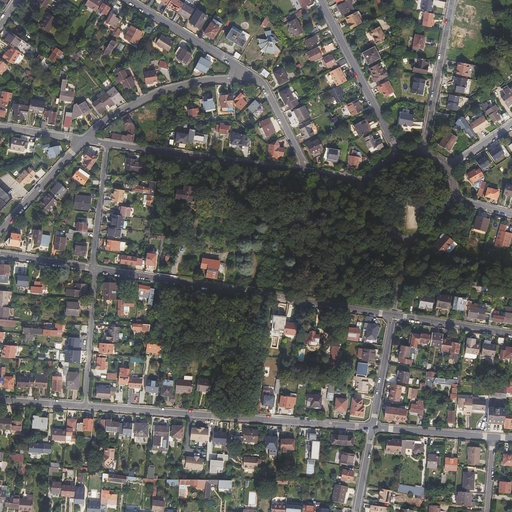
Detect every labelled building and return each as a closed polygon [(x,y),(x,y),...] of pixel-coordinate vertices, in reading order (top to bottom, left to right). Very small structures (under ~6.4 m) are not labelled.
[(98,0),(87,0),(85,5),(95,11),(101,2),(98,0)] [(170,0),(167,5),(174,9),(174,11),(177,13),(179,10),(182,5),(183,4),(176,0),(170,0)] [(299,0),(298,1),(299,4),(296,6),(298,9),(310,3),(308,0),(299,0)] [(343,0),(344,2),(350,11),(354,9),(348,0),(343,0)] [(418,0),(418,10),(433,11),(433,0),(418,0)] [(343,3),(337,6),(342,15),(350,11),(344,2),(343,3)] [(103,4),(99,11),(108,16),(111,12),(109,11),(110,9),(103,4)] [(111,11),(116,14),(120,8),(115,4),(111,11)] [(179,10),(177,13),(188,20),(193,11),(182,5),(179,10)] [(465,6),(461,23),(475,26),(476,23),(471,22),(472,17),(471,16),(472,8),(465,6)] [(299,12),(289,17),(290,19),(288,20),(290,22),(296,19),(308,12),(305,7),(298,11),(299,12)] [(359,10),(356,12),(362,22),(365,21),(359,10)] [(196,12),(189,23),(199,29),(206,18),(196,12)] [(362,22),(356,12),(345,17),(347,21),(348,21),(352,28),(362,22)] [(419,24),(433,27),(435,15),(422,12),(419,24)] [(47,13),(42,22),(50,28),(57,18),(47,13)] [(111,14),(106,22),(115,28),(119,21),(115,18),(115,16),(111,14)] [(288,23),(290,27),(288,28),(290,31),(291,31),(292,31),(295,36),(302,32),(296,19),(290,22),(288,23)] [(39,27),(46,31),(48,32),(50,28),(42,22),(39,27)] [(210,24),(204,34),(212,39),(218,29),(210,24)] [(131,26),(124,39),(136,46),(140,39),(139,39),(142,33),(131,26)] [(233,26),(226,37),(242,47),(249,36),(233,26)] [(384,38),(379,26),(370,31),(369,33),(370,35),(371,35),(372,35),(375,41),(374,41),(376,45),(383,42),(382,39),(384,38)] [(456,30),(455,35),(457,35),(455,46),(460,47),(461,46),(463,47),(464,42),(461,42),(463,31),(456,30)] [(263,32),(266,39),(265,40),(257,40),(257,46),(260,51),(263,53),(273,55),(273,53),(278,50),(273,45),(274,44),(279,42),(274,37),(275,35),(270,34),(270,31),(263,32)] [(12,47),(20,53),(24,55),(30,46),(10,32),(7,37),(8,38),(5,42),(11,46),(12,47)] [(425,36),(415,34),(413,46),(423,48),(425,36)] [(139,45),(142,48),(150,38),(147,35),(139,45)] [(153,42),(156,44),(158,47),(162,49),(164,49),(169,52),(174,43),(170,41),(166,38),(161,36),(159,39),(156,38),(153,42)] [(304,41),(308,47),(317,43),(314,36),(304,41)] [(110,41),(104,52),(101,51),(100,54),(107,56),(108,53),(109,53),(115,43),(110,41)] [(318,51),(321,57),(335,49),(332,43),(318,51)] [(374,46),(362,52),(367,63),(379,57),(374,46)] [(5,53),(2,57),(12,64),(20,53),(12,47),(9,51),(7,54),(6,53),(5,53)] [(58,52),(52,60),(54,62),(62,52),(55,47),(53,50),(53,51),(54,49),(58,52)] [(174,54),(178,57),(177,59),(186,64),(187,62),(189,62),(191,59),(190,58),(191,55),(178,47),(174,54)] [(306,53),(311,64),(322,58),(321,57),(318,51),(316,48),(306,53)] [(53,51),(49,58),(52,60),(58,52),(54,49),(53,51)] [(236,52),(233,57),(238,61),(241,56),(236,52)] [(322,58),(326,68),(335,63),(330,53),(322,58)] [(201,57),(192,73),(196,75),(198,72),(202,74),(204,71),(205,71),(210,62),(212,63),(214,59),(207,54),(204,59),(201,57)] [(45,58),(39,65),(47,70),(52,62),(45,58)] [(426,66),(427,60),(417,58),(416,64),(416,66),(413,66),(412,71),(424,73),(426,66)] [(86,63),(90,68),(95,65),(91,60),(86,63)] [(166,68),(168,62),(161,60),(159,66),(166,68)] [(469,64),(458,61),(455,76),(466,79),(469,64)] [(28,62),(23,69),(30,74),(33,71),(31,70),(34,66),(28,62)] [(382,62),(369,68),(373,76),(372,77),(375,82),(379,80),(380,76),(384,77),(388,76),(385,70),(386,70),(382,62)] [(339,67),(329,72),(337,85),(347,80),(343,73),(342,74),(339,67)] [(274,73),(280,84),(289,80),(283,68),(274,73)] [(116,78),(118,83),(122,81),(125,88),(128,86),(129,89),(135,86),(131,76),(128,78),(123,70),(118,72),(119,76),(116,78)] [(144,74),(147,85),(151,84),(151,83),(157,81),(156,72),(144,74)] [(466,79),(455,76),(454,81),(455,82),(457,82),(456,85),(455,91),(463,93),(464,88),(465,88),(467,79),(466,79)] [(424,79),(414,77),(411,91),(421,93),(424,79)] [(61,81),(59,100),(71,102),(73,92),(64,91),(66,81),(61,81)] [(395,97),(387,81),(377,86),(379,89),(380,89),(382,92),(384,96),(387,94),(391,93),(392,95),(393,97),(395,97)] [(106,93),(114,104),(118,101),(117,100),(122,96),(115,87),(106,93)] [(338,91),(337,87),(330,90),(334,98),(330,100),(333,105),(343,100),(341,94),(343,93),(342,89),(338,91)] [(502,99),(507,107),(511,104),(511,94),(509,90),(507,87),(502,90),(506,96),(502,99)] [(288,88),(279,92),(284,104),(288,102),(291,108),(298,104),(295,98),(293,99),(288,88)] [(2,92),(0,99),(0,107),(2,108),(4,107),(4,106),(6,105),(7,100),(10,101),(11,94),(2,92)] [(324,92),(318,95),(321,101),(327,98),(324,92)] [(98,99),(104,106),(106,104),(109,107),(112,105),(113,106),(115,104),(114,104),(106,93),(98,99)] [(234,103),(238,106),(240,104),(242,106),(246,103),(241,98),(243,96),(239,93),(234,98),(236,100),(234,103)] [(232,107),(232,106),(232,94),(228,94),(228,95),(220,96),(221,108),(232,107)] [(202,97),(198,98),(200,107),(204,106),(205,111),(209,111),(209,109),(214,108),(212,97),(206,98),(206,97),(205,95),(202,95),(202,97)] [(460,97),(450,95),(447,109),(457,111),(460,97)] [(122,96),(117,100),(118,101),(114,104),(115,104),(115,105),(124,99),(122,96)] [(30,99),(28,112),(33,112),(34,111),(38,112),(38,113),(43,114),(44,101),(30,99)] [(92,104),(100,114),(106,110),(104,106),(98,99),(92,104)] [(357,99),(346,104),(351,115),(362,109),(357,99)] [(260,105),(254,100),(246,108),(252,114),(255,110),(256,111),(258,109),(257,108),(260,105)] [(71,113),(70,123),(84,112),(87,116),(91,112),(84,102),(77,107),(76,105),(72,108),(71,113)] [(482,107),(493,123),(500,118),(496,112),(498,111),(495,106),(490,109),(487,104),(482,107)] [(12,105),(11,110),(15,111),(13,119),(23,121),(25,112),(22,112),(23,106),(12,105)] [(303,105),(293,110),(299,122),(309,117),(303,105)] [(45,110),(43,117),(47,118),(46,125),(54,126),(57,113),(51,112),(47,112),(47,110),(45,110)] [(65,112),(63,127),(69,128),(70,123),(71,113),(65,112)] [(414,114),(400,112),(398,123),(403,124),(407,124),(411,125),(414,114)] [(502,116),(506,123),(511,119),(507,113),(502,116)] [(275,132),(267,116),(266,117),(258,121),(266,136),(275,132)] [(483,116),(469,125),(473,131),(475,134),(482,129),(481,128),(484,126),(488,123),(483,116)] [(472,137),(476,134),(475,134),(473,131),(469,125),(464,117),(462,117),(461,119),(459,118),(459,120),(456,123),(458,125),(455,127),(455,129),(456,129),(458,132),(461,130),(462,130),(464,129),(466,133),(468,132),(472,137)] [(121,140),(133,142),(135,127),(135,126),(129,118),(124,121),(126,124),(128,128),(127,134),(112,132),(111,136),(121,138),(121,140)] [(360,137),(370,132),(367,127),(369,126),(366,118),(354,125),(360,137)] [(309,120),(298,125),(299,128),(298,128),(301,133),(299,134),(301,138),(303,137),(304,139),(313,134),(311,129),(310,129),(309,128),(312,127),(309,120)] [(219,125),(215,125),(214,132),(218,133),(217,134),(226,135),(227,130),(228,130),(229,127),(222,126),(223,124),(219,123),(219,125)] [(449,131),(440,145),(449,151),(455,141),(458,137),(449,131)] [(246,134),(232,132),(231,143),(237,144),(246,145),(248,135),(246,135),(246,134)] [(201,136),(193,134),(192,140),(205,142),(206,137),(205,137),(205,134),(201,134),(201,136)] [(376,142),(375,140),(372,134),(364,138),(370,148),(370,147),(373,146),(374,148),(378,146),(379,149),(380,150),(385,147),(381,139),(378,141),(376,142)] [(11,139),(10,149),(23,151),(25,141),(11,139)] [(268,143),(267,148),(268,149),(267,157),(272,158),(272,156),(276,157),(282,157),(282,152),(277,151),(278,144),(276,139),(268,143)] [(307,145),(308,147),(309,149),(311,153),(314,159),(320,155),(318,151),(322,149),(318,140),(307,145)] [(455,141),(449,151),(451,152),(457,142),(455,141)] [(48,151),(48,153),(47,153),(47,154),(49,160),(52,159),(55,158),(55,157),(55,156),(59,154),(56,147),(49,149),(47,146),(42,148),(44,152),(48,151)] [(498,146),(488,152),(494,160),(503,154),(498,146)] [(338,149),(325,147),(322,160),(336,162),(338,149)] [(89,150),(84,157),(89,160),(84,166),(90,171),(99,157),(89,150)] [(347,155),(345,163),(348,164),(347,167),(354,168),(355,165),(355,162),(356,157),(354,156),(355,151),(351,150),(350,156),(347,155)] [(486,155),(477,161),(482,169),(491,163),(486,155)] [(134,159),(126,158),(125,168),(140,170),(141,162),(134,161),(134,159)] [(15,180),(23,187),(26,183),(27,184),(30,181),(33,178),(32,177),(35,174),(29,167),(26,171),(25,171),(21,175),(20,175),(15,180)] [(79,167),(77,170),(89,178),(91,175),(79,167)] [(478,196),(482,197),(486,182),(482,181),(480,178),(483,176),(478,167),(467,174),(474,186),(477,187),(480,188),(478,196)] [(89,178),(77,170),(73,176),(84,184),(89,178)] [(154,194),(156,181),(150,180),(149,188),(144,187),(144,186),(133,184),(132,191),(154,194)] [(66,189),(58,182),(50,190),(59,198),(66,189)] [(299,186),(293,187),(294,193),(298,193),(298,194),(306,192),(304,185),(303,185),(302,182),(299,183),(299,186)] [(511,184),(506,183),(503,193),(511,195),(511,184)] [(177,188),(176,198),(190,200),(191,200),(193,186),(192,185),(184,184),(184,189),(177,188)] [(0,211),(11,198),(0,187),(0,211)] [(499,190),(488,187),(486,196),(496,199),(497,198),(498,198),(499,194),(498,193),(499,190)] [(125,190),(115,189),(113,201),(123,203),(125,190)] [(47,211),(57,200),(48,193),(44,198),(46,199),(41,205),(47,211)] [(89,196),(74,194),(73,207),(88,209),(89,196)] [(125,216),(129,216),(131,207),(122,206),(120,215),(125,216)] [(112,221),(111,227),(121,228),(124,229),(125,216),(120,215),(113,214),(111,214),(110,221),(112,221)] [(489,220),(477,217),(474,228),(486,231),(489,220)] [(87,224),(77,222),(76,230),(86,231),(87,224)] [(500,223),(496,239),(495,244),(508,248),(511,234),(511,233),(505,232),(507,225),(500,223)] [(109,231),(108,236),(120,238),(121,228),(111,227),(110,226),(108,226),(107,230),(109,231)] [(66,237),(72,238),(72,235),(73,230),(69,228),(68,233),(64,232),(64,236),(66,237)] [(42,230),(34,229),(33,235),(34,235),(33,242),(40,243),(39,246),(48,247),(50,235),(41,234),(42,230)] [(20,234),(11,233),(11,238),(9,238),(6,241),(7,244),(19,246),(20,234)] [(66,238),(56,237),(55,248),(64,250),(66,238)] [(451,243),(443,237),(432,251),(440,257),(451,243)] [(124,246),(125,242),(105,239),(103,246),(106,247),(106,250),(110,250),(118,251),(119,247),(120,248),(123,249),(124,248),(125,247),(124,246)] [(86,244),(75,243),(73,254),(84,256),(86,244)] [(156,254),(147,253),(146,258),(146,264),(155,265),(156,254)] [(136,257),(121,255),(120,263),(135,265),(135,263),(141,264),(142,259),(136,258),(136,257)] [(207,267),(205,276),(216,278),(219,263),(203,260),(202,266),(207,267)] [(9,265),(0,264),(0,282),(8,283),(9,265)] [(28,287),(29,275),(17,275),(17,286),(28,287)] [(28,289),(28,292),(42,293),(42,289),(45,289),(46,282),(34,281),(34,285),(31,285),(31,289),(28,289)] [(102,299),(114,299),(115,282),(105,282),(103,282),(102,293),(102,299)] [(86,284),(75,283),(74,289),(67,288),(67,295),(85,297),(86,284)] [(150,286),(140,285),(139,296),(149,297),(150,286)] [(0,306),(7,307),(8,290),(0,289),(0,306)] [(437,294),(435,306),(449,308),(451,297),(437,294)] [(433,297),(420,295),(418,307),(424,308),(424,305),(427,305),(427,306),(431,307),(433,297)] [(454,296),(452,309),(464,311),(466,301),(466,298),(454,296)] [(466,301),(464,311),(468,311),(467,316),(476,318),(478,307),(469,306),(470,302),(466,301)] [(78,302),(67,302),(67,313),(78,314),(78,302)] [(478,307),(476,318),(485,319),(486,313),(490,313),(490,311),(491,305),(487,305),(487,309),(478,307)] [(505,311),(503,322),(511,323),(511,312),(511,307),(511,306),(506,306),(505,311)] [(489,320),(503,322),(505,311),(494,309),(493,312),(490,311),(490,313),(489,320)] [(285,322),(285,320),(275,318),(273,329),(283,330),(285,322)] [(358,337),(359,329),(360,329),(361,322),(357,321),(356,328),(348,327),(347,335),(358,337)] [(297,324),(285,322),(283,330),(283,333),(295,335),(297,324)] [(377,325),(368,323),(365,338),(375,339),(377,325)] [(106,339),(118,340),(119,326),(109,326),(107,325),(107,331),(106,331),(106,333),(106,339)] [(315,334),(315,331),(310,330),(310,333),(307,332),(305,334),(304,340),(306,342),(309,343),(310,345),(315,345),(317,345),(317,341),(319,342),(319,334),(317,334),(315,334)] [(442,334),(431,332),(429,345),(440,346),(442,338),(442,334)] [(429,335),(420,334),(419,342),(428,344),(429,335)] [(79,351),(80,338),(68,338),(67,350),(79,351)] [(442,338),(440,346),(440,350),(449,351),(451,339),(447,338),(447,339),(442,338)] [(478,354),(479,344),(474,343),(474,340),(467,339),(465,352),(478,354)] [(494,355),(496,345),(490,344),(490,340),(484,339),(483,343),(481,354),(494,356),(494,355)] [(106,354),(112,355),(112,352),(113,343),(100,342),(99,351),(106,351),(106,354)] [(163,345),(147,343),(147,345),(146,352),(162,354),(163,345)] [(15,353),(16,345),(4,344),(3,349),(3,352),(2,352),(2,357),(3,357),(14,357),(15,353)] [(340,365),(342,351),(339,350),(339,346),(332,345),(331,354),(332,354),(331,364),(340,365)] [(419,348),(401,345),(400,349),(399,353),(398,360),(412,362),(414,354),(418,354),(419,348)] [(362,360),(374,362),(375,350),(360,348),(359,357),(363,357),(362,360)] [(66,351),(60,350),(60,360),(71,361),(71,353),(66,352),(66,351)] [(106,354),(98,354),(97,368),(106,369),(107,364),(105,364),(106,354)] [(67,371),(68,361),(61,361),(60,361),(60,364),(63,365),(62,374),(67,374),(67,371)] [(358,362),(356,376),(366,377),(366,376),(368,375),(368,371),(367,370),(368,364),(358,362)] [(129,383),(129,377),(130,368),(120,367),(119,382),(129,383)] [(409,371),(397,369),(396,376),(397,377),(396,381),(408,382),(409,371)] [(67,374),(66,387),(77,388),(79,372),(67,371),(67,374)] [(34,376),(34,375),(31,375),(31,376),(18,375),(17,386),(23,386),(23,385),(26,385),(31,385),(34,385),(34,376)] [(47,377),(34,376),(34,385),(42,386),(42,387),(47,387),(47,377)] [(56,378),(53,378),(52,388),(62,389),(62,379),(62,376),(56,376),(56,378)] [(356,376),(354,376),(353,379),(356,380),(355,390),(367,391),(369,381),(366,381),(367,378),(366,377),(356,376)] [(450,378),(445,378),(436,377),(425,376),(425,381),(429,381),(429,380),(433,380),(433,382),(437,382),(437,380),(453,382),(452,393),(451,392),(450,398),(456,398),(457,386),(458,379),(450,378)] [(14,377),(6,377),(5,388),(13,388),(14,377)] [(129,383),(128,386),(138,387),(138,388),(141,388),(142,378),(129,377),(129,383)] [(150,390),(150,391),(158,392),(158,390),(159,379),(147,378),(146,389),(150,390)] [(173,379),(163,378),(161,393),(171,394),(170,401),(175,401),(175,394),(172,393),(173,379)] [(210,391),(211,380),(198,378),(196,389),(210,391)] [(192,381),(176,379),(175,391),(179,391),(183,391),(183,389),(191,390),(192,381)] [(327,392),(333,393),(334,390),(335,382),(319,381),(307,380),(307,381),(322,382),(322,385),(328,385),(327,392)] [(392,387),(391,387),(389,399),(399,400),(402,385),(392,383),(392,387)] [(507,385),(490,383),(489,395),(506,397),(507,385)] [(110,394),(116,394),(116,386),(111,386),(111,388),(97,387),(97,395),(110,396),(110,394)] [(269,390),(263,389),(261,404),(272,406),(274,396),(269,395),(269,390)] [(321,396),(307,394),(306,407),(320,408),(321,396)] [(292,397),(281,395),(279,406),(291,407),(292,397)] [(352,397),(349,414),(362,416),(364,407),(361,406),(362,399),(352,397)] [(465,412),(471,413),(472,407),(472,398),(459,397),(458,402),(459,402),(458,406),(464,406),(464,408),(465,408),(465,412)] [(486,398),(472,397),(472,398),(472,407),(485,409),(486,398)] [(346,399),(336,398),(334,411),(344,412),(346,399)] [(410,411),(423,412),(423,404),(411,403),(410,411)] [(406,409),(386,406),(384,417),(394,419),(394,418),(404,419),(406,409)] [(505,408),(488,406),(487,420),(504,422),(505,414),(505,408)] [(38,416),(34,415),(33,426),(47,427),(47,418),(38,417),(38,416)] [(11,422),(12,418),(0,416),(0,429),(11,430),(11,428),(11,422)] [(91,437),(92,430),(93,418),(84,418),(84,422),(80,421),(80,422),(76,422),(76,435),(81,435),(82,436),(91,437)] [(118,430),(119,421),(110,420),(110,418),(106,418),(102,418),(102,429),(105,429),(110,429),(110,432),(110,433),(114,434),(114,432),(114,429),(118,430)] [(12,423),(11,422),(11,428),(14,429),(14,431),(21,432),(22,421),(13,420),(12,423)] [(131,433),(132,422),(123,421),(122,433),(131,433)] [(148,423),(132,422),(131,433),(131,436),(134,437),(134,435),(147,436),(148,423)] [(168,447),(170,425),(154,424),(153,439),(153,446),(168,447)] [(183,425),(173,424),(172,435),(183,436),(183,425)] [(214,431),(209,431),(208,438),(213,439),(214,437),(226,438),(226,426),(214,425),(214,431)] [(65,440),(66,429),(52,428),(52,430),(51,439),(65,440)] [(234,435),(234,442),(243,443),(243,440),(257,441),(258,429),(244,428),(243,436),(234,435)] [(278,435),(265,434),(264,446),(277,448),(278,435)] [(353,436),(332,434),(331,443),(352,445),(353,436)] [(287,449),(295,450),(296,438),(281,437),(280,451),(287,452),(287,449)] [(314,440),(301,439),(300,450),(314,451),(314,440)] [(401,451),(402,440),(395,439),(395,440),(393,440),(387,439),(386,451),(395,451),(395,450),(401,451)] [(420,441),(402,439),(402,440),(401,451),(401,454),(404,455),(405,447),(413,448),(413,451),(415,453),(421,453),(423,451),(424,445),(422,443),(420,443),(420,441)] [(51,444),(29,442),(28,451),(32,451),(32,453),(38,454),(40,452),(50,453),(51,444)] [(481,446),(470,445),(468,462),(479,463),(479,455),(480,455),(481,446)] [(113,448),(105,447),(104,451),(105,451),(105,453),(100,458),(107,464),(113,457),(113,448)] [(349,463),(352,464),(354,454),(343,452),(340,463),(349,465),(349,463)] [(23,462),(24,454),(19,454),(19,455),(9,454),(8,461),(9,461),(23,462)] [(436,455),(427,454),(426,467),(435,467),(435,464),(438,464),(439,457),(436,457),(436,456),(436,455)] [(511,454),(503,454),(502,464),(511,465),(511,454)] [(258,456),(244,456),(243,467),(249,467),(249,468),(253,468),(254,466),(257,466),(258,456)] [(457,471),(457,465),(458,457),(445,456),(444,470),(457,471)] [(210,472),(223,473),(224,460),(210,459),(210,472)] [(353,472),(343,469),(341,478),(351,480),(353,472)] [(474,472),(464,471),(463,488),(473,489),(474,480),(473,480),(474,472)] [(128,478),(128,475),(115,473),(103,472),(102,476),(108,477),(108,479),(124,481),(125,479),(128,479),(128,478)] [(231,479),(228,479),(226,479),(206,479),(206,484),(205,497),(210,497),(211,483),(221,484),(221,488),(231,488),(231,479)] [(62,482),(51,481),(51,492),(61,492),(62,482)] [(509,482),(500,481),(499,491),(509,492),(509,482)] [(76,487),(76,484),(71,483),(71,485),(62,484),(62,494),(66,494),(75,495),(76,487)] [(346,486),(336,484),(333,499),(343,501),(345,491),(346,486)] [(83,487),(76,487),(75,495),(75,497),(85,497),(85,490),(83,490),(83,487)] [(413,494),(423,496),(424,488),(420,487),(420,491),(414,490),(413,494)] [(380,494),(379,501),(390,503),(394,504),(395,496),(391,496),(392,490),(380,488),(379,494),(380,494)] [(110,490),(102,489),(101,493),(101,497),(101,501),(103,501),(103,502),(116,503),(117,494),(109,493),(110,490)] [(470,492),(459,491),(459,495),(458,495),(457,504),(475,505),(475,501),(473,501),(471,501),(471,496),(469,496),(470,492)] [(20,497),(20,494),(16,494),(16,497),(11,497),(10,497),(10,496),(6,496),(6,502),(5,505),(9,505),(9,506),(19,507),(20,497)] [(33,509),(34,499),(34,495),(28,494),(28,498),(23,498),(20,497),(19,507),(19,509),(24,509),(24,508),(33,509)] [(96,511),(99,511),(101,502),(99,501),(99,499),(96,499),(96,496),(92,496),(91,501),(88,501),(87,511),(96,511)] [(164,500),(157,499),(154,499),(153,508),(164,509),(164,500)] [(320,502),(316,501),(315,506),(315,508),(318,509),(318,511),(329,511),(330,509),(320,508),(320,502)] [(285,511),(286,504),(271,503),(270,511),(285,511)] [(300,511),(301,504),(286,503),(286,504),(285,511),(300,511)]
